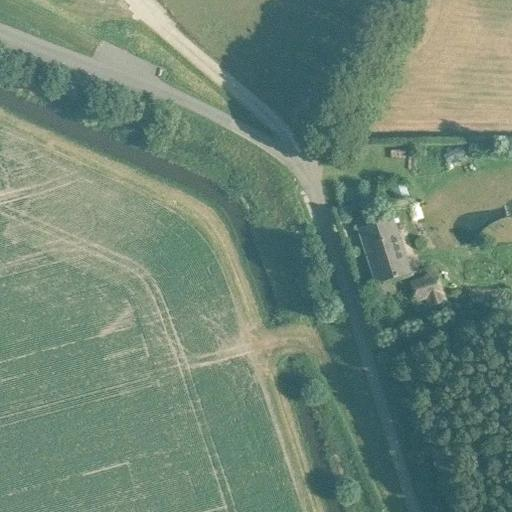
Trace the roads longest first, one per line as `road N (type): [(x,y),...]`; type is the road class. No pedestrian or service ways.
road 1 (unclassified): [(412,511),(304,171),(252,135),(0,29)]
road 2 (track): [(142,0),(155,21),(280,128),(293,161)]
road 3 (track): [(271,344),(307,348),(322,365),(391,511)]
road 4 (track): [(138,82),(99,52),(0,4)]
